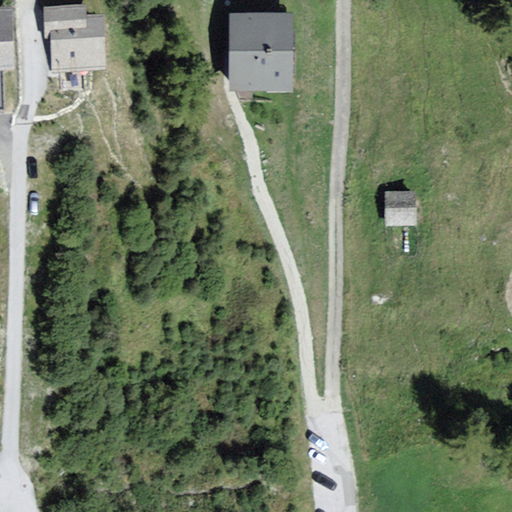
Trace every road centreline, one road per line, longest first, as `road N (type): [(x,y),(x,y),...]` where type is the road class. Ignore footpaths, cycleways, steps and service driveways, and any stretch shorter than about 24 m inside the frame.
road 1 (unknown): [(32,39),(15,165),(15,354),(5,437),(14,511)]
road 2 (track): [(347,0),(339,423)]
